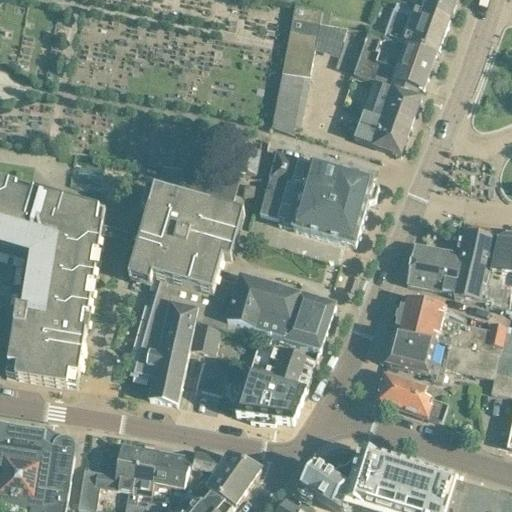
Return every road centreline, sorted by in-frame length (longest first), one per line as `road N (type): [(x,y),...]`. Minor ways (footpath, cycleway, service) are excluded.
road 1 (residential): [(294,457),(0,408)]
road 2 (residential): [(343,427),(421,191)]
road 3 (residential): [(421,191),(493,0)]
road 4 (residential): [(511,478),(343,427)]
road 5 (residential): [(421,191),(272,142)]
